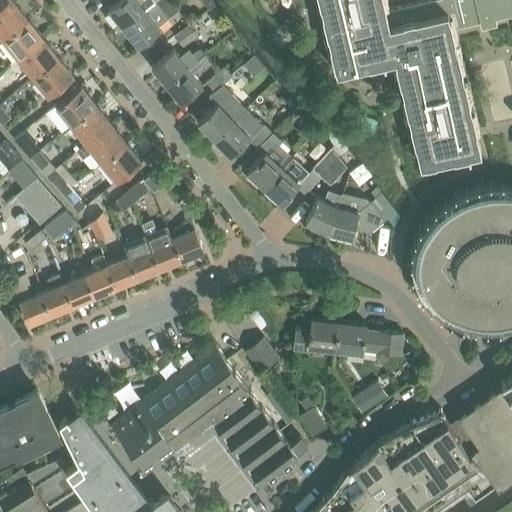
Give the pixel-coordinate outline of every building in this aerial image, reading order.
[(0,39),(3,37),(28,17),(14,0),(10,0),(0,8),(0,39)] [(0,0),(0,8),(10,0),(0,0)] [(155,0),(116,0),(108,7),(123,26),(155,0)] [(139,45),(161,27),(158,24),(180,7),(173,0),(155,0),(123,26),(139,45)] [(211,0),(202,0),(209,8),(214,4),(211,0)] [(480,21),(481,27),(497,23),(496,17),(511,12),(511,0),(319,0),(337,72),(396,58),(421,165),(481,151),(452,27),(480,21)] [(3,37),(18,56),(44,36),(28,17),(3,37)] [(183,46),(199,33),(190,22),(174,35),(183,46)] [(44,36),(18,56),(33,75),(58,54),(44,36)] [(173,47),(152,65),(167,84),(206,53),(200,46),(198,47),(193,51),(189,46),(179,54),(173,47)] [(201,70),(212,61),(206,53),(167,84),(181,101),(203,84),(193,72),(197,69),(201,70)] [(49,94),(74,73),(58,54),(33,75),(49,94)] [(224,64),(206,80),(214,89),(216,88),(222,82),(232,73),(224,64)] [(217,102),(198,121),(215,138),(244,110),(247,107),(222,82),(216,88),(214,89),(209,94),(217,102)] [(81,83),(56,103),(72,122),(97,102),(81,83)] [(97,102),(72,122),(87,141),(112,121),(97,102)] [(0,121),(2,124),(11,116),(0,103),(0,121)] [(244,110),(215,138),(231,155),(251,135),(263,123),(247,107),(244,110)] [(309,119),(299,131),(307,138),(317,126),(316,126),(309,119)] [(91,168),(102,159),(127,139),(112,121),(87,141),(76,150),(91,168)] [(22,129),(13,137),(30,156),(39,149),(28,137),(22,129)] [(262,153),(247,170),(264,186),(293,155),(294,154),(288,148),(290,146),(273,130),(256,147),(262,153)] [(0,141),(0,157),(9,168),(22,157),(5,138),(0,141)] [(142,158),(127,139),(102,159),(117,179),(142,158)] [(331,148),(313,168),(322,176),(339,158),(331,148)] [(41,169),(50,161),(39,149),(30,156),(41,169)] [(293,155),(264,186),(281,202),(301,181),(300,180),(309,170),(293,155)] [(330,184),(345,166),(339,158),(322,176),(330,184)] [(25,161),(10,174),(21,188),(37,175),(25,161)] [(55,167),(46,175),(61,192),(70,185),(55,167)] [(162,184),(152,172),(143,179),(153,191),(162,184)] [(45,185),(37,176),(15,195),(23,204),(45,185)] [(140,180),(130,189),(126,192),(133,201),(147,189),(140,180)] [(45,185),(23,204),(31,213),(52,194),(45,185)] [(78,211),(87,204),(70,185),(61,192),(78,211)] [(306,220),(328,231),(342,193),(328,188),(324,198),(318,195),(306,220)] [(430,224),(428,227),(427,230),(425,233),(423,237),(422,240),(420,246),(420,248),(419,252),(419,257),(419,261),(419,263),(419,267),(420,272),(421,274),(422,278),(423,281),(425,286),(427,289),(430,292),(431,294),(434,297),(437,300),(439,302),(442,304),(445,306),(452,310),(459,313),(464,314),(469,316),(477,318),(484,319),(489,320),(490,320),(498,319),(503,319),(508,318),(511,316),(511,189),(510,189),(505,189),(498,188),(491,189),(487,189),(480,191),(474,193),(467,195),(462,198),(456,201),(452,203),(448,206),(445,208),(443,210),(439,213),(436,217),(432,222),(430,224)] [(342,191),(342,193),(328,231),(353,237),(357,220),(362,221),(369,230),(384,218),(367,197),(342,191)] [(116,200),(124,209),(133,201),(126,192),(116,200)] [(39,223),(61,204),(52,194),(31,213),(39,223)] [(74,220),(65,208),(61,212),(66,226),(74,220)] [(88,222),(97,239),(113,232),(103,210),(88,222)] [(44,225),(53,236),(66,226),(61,212),(44,225)] [(190,216),(171,231),(173,235),(182,258),(204,249),(192,219),(190,216)] [(31,249),(47,236),(41,228),(25,241),(31,249)] [(151,244),(160,267),(182,258),(173,235),(162,239),(159,231),(147,235),(151,244)] [(128,253),(129,253),(139,276),(160,267),(151,244),(147,235),(147,233),(124,243),(128,253)] [(90,258),(94,267),(85,271),(95,295),(118,285),(108,262),(104,252),(90,258)] [(129,253),(128,253),(108,262),(118,285),(139,276),(129,253)] [(10,278),(29,322),(52,313),(43,289),(31,294),(27,283),(29,282),(25,271),(10,278)] [(47,276),(51,286),(43,289),(52,313),(73,304),(64,280),(63,281),(59,271),(47,276)] [(64,280),(73,304),(95,295),(85,271),(64,280)] [(295,326),(293,347),(309,349),(309,344),(363,350),(364,347),(377,349),(377,350),(400,352),(403,331),(379,328),(379,329),(366,327),(366,322),(311,316),(310,328),(305,327),(295,326)] [(263,335),(245,349),(260,369),(279,355),(263,335)] [(300,435),(290,442),(216,343),(111,421),(131,448),(128,450),(142,469),(213,416),(261,480),(268,475),(271,479),(279,472),(277,468),(283,464),(286,468),(294,461),(291,457),(298,452),(297,452),(307,444),(300,435)] [(449,420),(470,450),(472,448),(495,482),(498,486),(511,476),(511,395),(503,382),(476,401),(449,420)] [(92,393),(107,413),(109,416),(118,410),(100,386),(92,393)] [(0,461),(60,432),(38,389),(14,401),(15,404),(8,408),(6,404),(0,407),(0,461)] [(370,390),(356,399),(363,410),(377,401),(370,390)] [(307,395),(300,399),(307,409),(314,404),(307,395)] [(307,409),(299,414),(313,434),(327,424),(314,404),(307,409)] [(383,511),(386,511),(407,511),(457,477),(465,489),(468,487),(475,496),(495,482),(472,448),(470,450),(449,420),(442,409),(441,407),(423,416),(412,420),(394,430),(377,440),(369,448),(352,462),(353,464),(348,467),(332,489),(311,510),(309,511),(383,511)] [(70,419),(67,415),(59,421),(78,460),(67,468),(85,494),(96,511),(183,511),(167,491),(150,505),(122,467),(80,411),(70,419)] [(31,477),(28,478),(50,511),(96,511),(85,494),(80,497),(74,488),(49,505),(47,502),(72,485),(61,469),(36,486),(33,482),(64,462),(62,456),(28,472),(31,477)] [(50,511),(28,478),(8,491),(6,489),(0,493),(0,498),(8,511),(50,511)] [(0,511),(8,511),(0,498),(0,511)]
